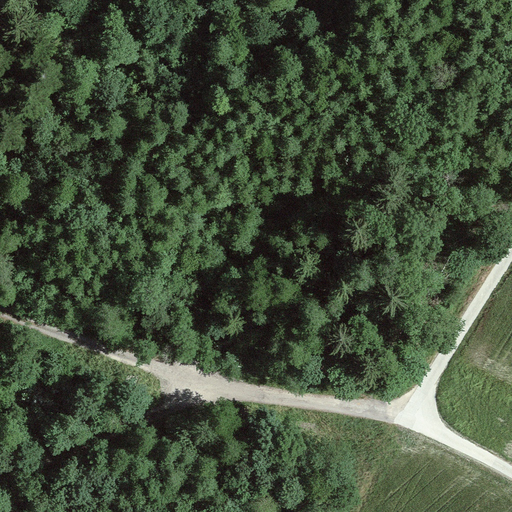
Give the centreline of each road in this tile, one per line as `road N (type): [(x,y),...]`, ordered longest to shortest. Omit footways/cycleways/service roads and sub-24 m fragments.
road 1 (track): [(0,306),(209,390),(408,415)]
road 2 (track): [(511,246),(408,415),(511,473)]
road 3 (track): [(209,390),(0,473)]
